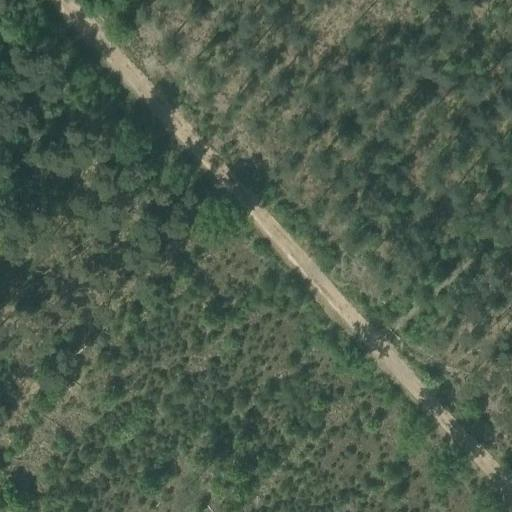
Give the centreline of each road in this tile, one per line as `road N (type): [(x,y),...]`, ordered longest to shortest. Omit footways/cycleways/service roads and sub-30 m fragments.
road 1 (track): [(46,0),(367,348)]
road 2 (track): [(367,348),(511,505)]
road 3 (track): [(367,348),(511,197)]
